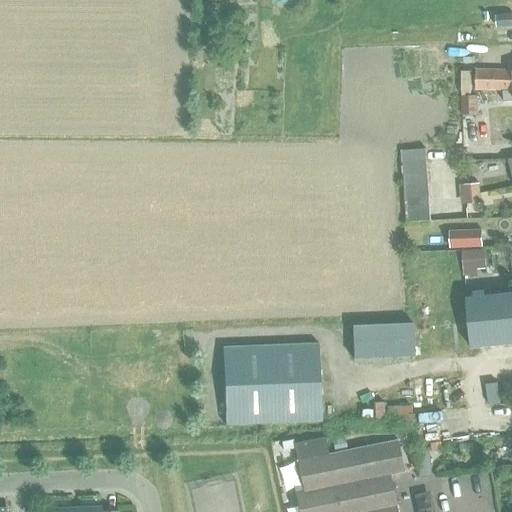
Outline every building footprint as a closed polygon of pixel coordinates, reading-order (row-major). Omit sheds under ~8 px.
[(511,15),(496,16),(497,27),(511,26),(511,15)] [(511,70),(476,70),(476,90),(503,91),(503,97),(503,102),(511,101),(511,70)] [(471,94),(462,94),(461,94),(461,113),(476,113),(476,94),(471,94)] [(401,150),(402,163),(426,161),(425,149),(401,150)] [(402,163),(403,175),(427,173),(426,161),(402,163)] [(403,175),(404,186),(427,185),(427,173),(403,175)] [(464,185),(465,196),(480,193),(480,184),(464,185)] [(404,186),(404,198),(428,196),(427,185),(404,186)] [(480,193),(465,196),(466,204),(481,203),(480,193)] [(404,198),(405,210),(429,208),(428,196),(404,198)] [(429,208),(405,210),(406,222),(430,220),(429,208)] [(482,230),(450,232),(450,248),(482,246),(482,230)] [(485,249),(462,250),(464,276),(478,276),(477,269),(486,269),(485,249)] [(511,291),(468,296),(470,347),(511,343),(511,291)] [(351,333),(352,359),(412,356),(411,324),(364,326),(364,332),(351,333)] [(225,424),(321,420),(318,344),(222,348),(225,424)] [(511,403),(511,381),(497,384),(498,405),(511,403)] [(490,407),(498,405),(497,384),(487,386),(490,407)] [(395,421),(395,429),(411,428),(409,405),(386,407),(387,421),(395,421)] [(420,408),(422,423),(447,421),(445,406),(420,408)] [(396,511),(396,507),(389,475),(404,472),(397,439),(326,454),(323,438),(292,444),(301,486),(293,488),(297,511),(396,511)] [(416,450),(419,478),(431,477),(428,449),(416,450)]
